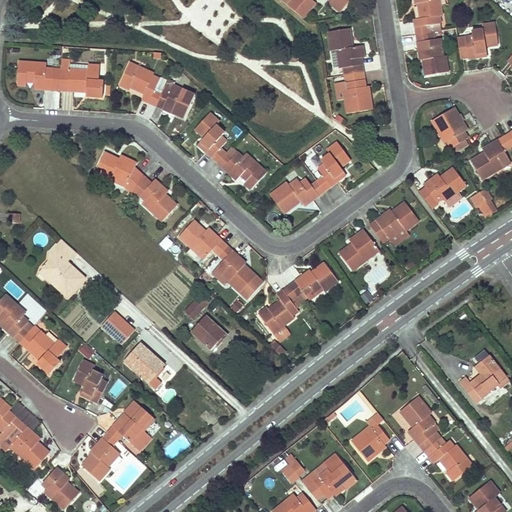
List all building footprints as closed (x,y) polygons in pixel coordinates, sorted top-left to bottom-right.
[(288,0),(286,3),(302,16),(314,2),(312,0),(288,0)] [(328,0),(328,1),(339,10),(348,0),(328,0)] [(415,33),(426,31),(426,25),(439,23),(438,15),(440,15),(437,0),(414,0),(415,3),(417,2),(419,18),(413,18),(415,33)] [(469,0),(466,0),(462,5),(466,9),(472,2),(469,0)] [(482,28),(455,33),(459,58),(467,57),(467,58),(486,54),(485,45),(497,43),(493,22),(481,24),(482,28)] [(343,66),(344,74),(362,70),(361,63),(361,57),(363,56),(361,44),(351,45),(349,28),(328,31),(332,66),(339,65),(339,66),(343,66)] [(426,31),(415,33),(419,59),(422,59),(424,74),(447,71),(444,54),(441,54),(438,37),(434,38),(433,30),(426,31)] [(66,88),(67,89),(86,90),(85,94),(102,95),(102,80),(98,80),(99,65),(69,63),(69,59),(61,59),(60,69),(68,69),(66,88)] [(18,60),(16,84),(25,84),(26,81),(35,81),(34,86),(59,88),(60,69),(46,67),(46,62),(18,60)] [(129,62),(119,83),(129,88),(130,86),(143,92),(141,98),(154,104),(159,93),(166,78),(160,75),(158,77),(151,75),(153,72),(129,62)] [(60,69),(59,88),(66,88),(68,69),(60,69)] [(362,70),(344,74),(345,81),(345,82),(346,88),(343,89),(344,98),(346,112),(371,108),(368,85),(364,85),(362,70)] [(159,93),(154,104),(183,117),(193,93),(172,84),(173,81),(166,78),(159,93)] [(346,88),(345,82),(334,83),(337,99),(344,98),(343,89),(346,88)] [(453,107),(431,120),(444,142),(446,140),(450,147),(466,137),(463,130),(466,128),(453,107)] [(208,112),(195,128),(203,136),(197,143),(211,156),(219,147),(226,140),(220,135),(223,131),(215,123),(218,120),(208,112)] [(511,134),(510,131),(503,135),(509,145),(511,143),(511,134)] [(503,135),(497,138),(503,149),(509,145),(503,135)] [(484,151),(470,159),(481,177),(510,161),(503,149),(497,138),(481,148),(484,151)] [(322,163),(317,167),(322,174),(329,184),(344,173),(339,165),(349,158),(336,141),(326,149),(328,153),(319,160),(322,163)] [(230,157),(236,151),(230,145),(225,152),(230,157)] [(219,147),(211,156),(216,161),(224,152),(219,147)] [(224,152),(216,161),(236,179),(240,174),(246,180),(244,182),(250,187),(265,171),(245,153),(242,156),(236,151),(230,157),(225,152),(224,152)] [(104,152),(95,171),(125,185),(126,183),(133,189),(145,176),(133,166),(135,162),(119,155),(117,158),(104,152)] [(419,192),(430,207),(442,198),(443,200),(456,191),(465,184),(452,167),(439,177),(437,174),(422,184),(425,187),(419,192)] [(322,174),(315,179),(323,189),(329,184),(322,174)] [(133,189),(131,192),(137,197),(139,195),(144,199),(142,201),(162,219),(177,204),(165,193),(167,190),(155,178),(151,181),(145,176),(133,189)] [(286,180),(269,193),(283,212),(299,199),(303,204),(317,193),(310,183),(305,177),(299,180),(297,178),(289,183),(286,180)] [(315,179),(310,183),(317,193),(323,189),(315,179)] [(486,187),(479,192),(485,203),(493,198),(486,187)] [(448,207),(461,197),(456,191),(443,200),(448,207)] [(479,192),(470,197),(476,208),(485,203),(479,192)] [(390,209),(369,224),(383,242),(390,238),(403,228),(404,229),(417,219),(404,202),(392,210),(390,209)] [(9,212),(9,222),(18,222),(19,212),(9,212)] [(193,219),(178,235),(202,258),(212,248),(220,239),(207,227),(205,229),(193,219)] [(404,229),(403,228),(390,238),(395,245),(408,235),(404,229)] [(351,242),(338,252),(351,269),(378,249),(363,229),(349,239),(351,242)] [(166,236),(160,244),(167,249),(173,241),(166,236)] [(62,237),(52,247),(57,252),(48,261),(43,267),(49,273),(45,276),(66,296),(84,277),(71,264),(68,267),(64,264),(67,261),(77,251),(62,237)] [(220,239),(212,248),(217,253),(225,244),(220,239)] [(229,278),(227,280),(238,291),(254,274),(243,264),(245,262),(225,244),(217,253),(223,259),(216,266),(229,278)] [(49,251),(48,261),(57,252),(52,247),(49,251)] [(309,270),(289,284),(296,294),(302,290),(307,297),(308,298),(322,288),(324,290),(337,280),(323,262),(311,271),(309,270)] [(43,267),(39,270),(45,276),(49,273),(43,267)] [(246,298),(262,282),(254,274),(238,291),(246,298)] [(18,300),(25,292),(10,279),(4,286),(18,300)] [(289,284),(282,288),(290,298),(296,294),(289,284)] [(266,306),(258,313),(272,331),(273,331),(283,323),(293,316),(292,313),(298,309),(290,298),(282,288),(276,293),(280,299),(268,308),(266,306)] [(302,290),(296,294),(301,301),(307,297),(302,290)] [(5,293),(0,298),(0,314),(4,319),(0,323),(13,335),(19,341),(27,332),(21,327),(27,320),(22,315),(25,312),(5,293)] [(200,294),(184,311),(191,317),(207,301),(205,298),(200,294)] [(114,310),(102,324),(122,343),(134,329),(114,310)] [(206,316),(192,331),(210,347),(215,342),(217,343),(226,334),(206,316)] [(279,340),(290,333),(283,323),(273,331),(279,340)] [(33,324),(27,332),(19,341),(39,359),(37,361),(49,372),(59,361),(55,358),(66,346),(57,338),(53,342),(33,324)] [(268,344),(280,356),(285,350),(273,339),(268,344)] [(139,343),(123,360),(147,381),(153,375),(163,363),(139,343)] [(489,358),(478,366),(484,373),(481,376),(471,384),(464,389),(476,404),(488,395),(487,393),(501,383),(504,387),(509,383),(489,358)] [(82,359),(73,378),(84,383),(80,392),(97,400),(107,382),(100,378),(101,374),(92,369),(94,366),(82,359)] [(478,366),(475,368),(481,376),(484,373),(478,366)] [(153,375),(147,381),(154,387),(159,381),(153,375)] [(466,379),(460,384),(464,389),(471,384),(466,379)] [(0,397),(0,428),(7,435),(20,421),(7,409),(10,406),(0,397)] [(418,397),(400,411),(413,427),(409,431),(419,444),(421,446),(425,451),(441,438),(435,430),(431,426),(435,423),(429,415),(432,413),(418,397)] [(133,399),(122,411),(123,412),(126,414),(137,402),(133,399)] [(123,412),(112,425),(121,434),(139,450),(151,437),(143,429),(154,418),(137,402),(126,414),(123,412)] [(366,421),(371,426),(372,429),(376,425),(377,425),(371,417),(366,421)] [(13,440),(9,445),(34,467),(49,451),(37,440),(39,438),(20,421),(7,435),(13,440)] [(112,425),(107,431),(116,439),(121,434),(112,425)] [(389,440),(376,425),(372,429),(371,426),(352,441),(368,462),(386,447),(384,444),(389,440)] [(107,431),(102,436),(111,445),(116,439),(107,431)] [(92,452),(82,464),(99,479),(110,467),(108,465),(119,452),(111,445),(102,436),(89,450),(92,452)] [(441,438),(425,451),(429,457),(446,444),(441,438)] [(446,444),(429,457),(435,463),(440,459),(450,471),(448,472),(455,481),(473,467),(456,446),(454,448),(449,441),(446,444)] [(290,465),(296,459),(297,459),(291,452),(284,458),(290,465)] [(335,454),(323,464),(327,469),(314,480),(327,498),(333,493),(335,495),(344,488),(342,484),(352,475),(335,454)] [(296,459),(290,465),(297,475),(304,469),(296,459)] [(323,464),(310,475),(314,480),(327,469),(323,464)] [(290,465),(282,471),(292,482),(299,476),(297,475),(290,465)] [(55,466),(40,482),(46,487),(43,490),(63,508),(78,491),(66,481),(69,478),(55,466)] [(352,475),(342,484),(344,488),(345,489),(357,480),(352,475)] [(490,481),(470,498),(479,510),(476,511),(505,511),(495,498),(500,494),(490,481)] [(294,495),(272,511),(312,511),(315,509),(303,494),(298,498),(294,495)]
